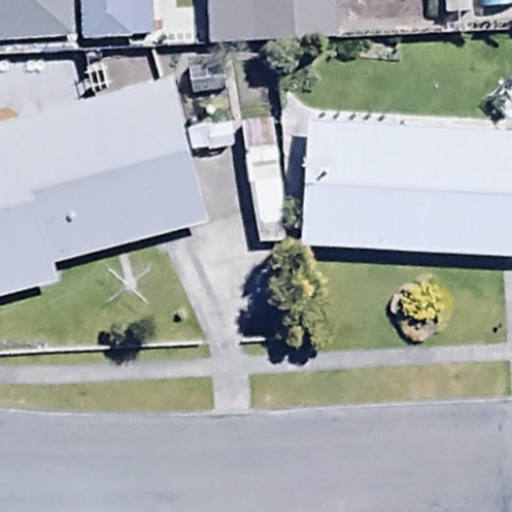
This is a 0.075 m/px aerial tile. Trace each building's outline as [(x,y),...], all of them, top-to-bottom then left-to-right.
[(0,0),(0,48),(71,46),(69,0),(0,0)] [(149,0),(81,0),(84,50),(152,48),(149,0)] [(338,0),(208,0),(211,53),(340,47),(338,0)] [(167,85),(0,130),(0,305),(59,289),(54,271),(207,229),(167,85)] [(511,142),(307,136),(303,260),(511,267),(511,142)]
